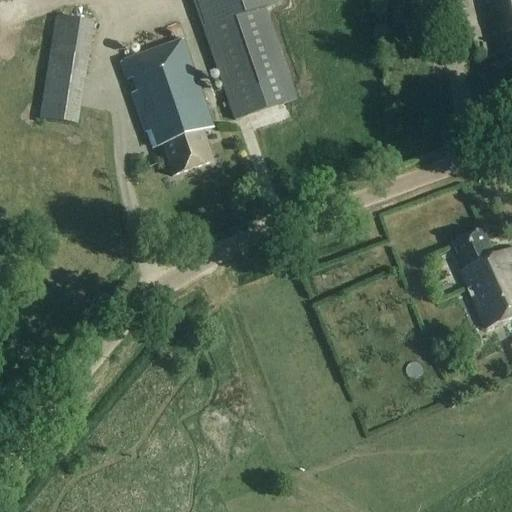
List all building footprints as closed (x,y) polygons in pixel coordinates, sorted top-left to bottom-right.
[(191,0),(203,32),(233,124),(297,102),(266,11),(284,4),(282,0),(191,0)] [(441,0),(444,15),(467,10),(464,0),(441,0)] [(511,0),(486,0),(491,24),(497,23),(499,34),(494,35),(499,56),(503,55),(505,63),(511,61),(511,0)] [(39,123),(79,129),(94,25),(54,19),(39,123)] [(7,126),(36,129),(48,30),(20,26),(7,126)] [(204,136),(214,132),(183,42),(120,64),(126,81),(134,78),(139,92),(130,95),(144,135),(151,133),(157,150),(162,149),(172,178),(214,164),(204,136)] [(379,59),(378,48),(354,49),(354,60),(379,59)] [(511,252),(498,259),(487,231),(457,245),(468,271),(464,273),(471,290),(499,277),(501,282),(511,277),(511,252)] [(484,340),(467,289),(456,293),(445,262),(425,269),(454,351),(484,340)] [(511,320),(511,277),(501,282),(499,277),(471,290),(490,330),(511,320)] [(490,386),(508,379),(496,350),(478,357),(490,386)] [(343,407),(343,420),(360,419),(360,406),(343,407)]
